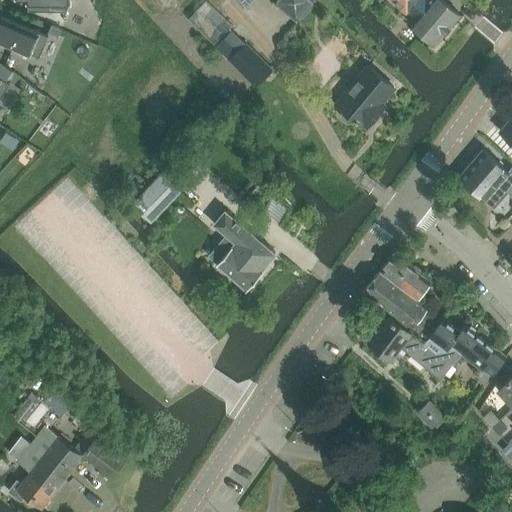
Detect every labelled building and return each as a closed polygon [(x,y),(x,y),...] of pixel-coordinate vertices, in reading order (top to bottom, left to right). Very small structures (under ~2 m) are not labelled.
[(28,0),(28,10),(66,11),(71,0),(28,0)] [(215,45),(233,26),(206,0),(205,0),(188,18),(215,45)] [(277,0),(277,1),(298,20),(314,0),(277,0)] [(390,0),(406,13),(408,10),(415,16),(409,23),(435,45),(460,14),(443,0),(390,0)] [(0,39),(30,53),(39,57),(48,36),(0,15),(0,39)] [(49,32),(59,36),(62,29),(52,25),(49,32)] [(218,43),(257,84),(273,69),(248,42),(246,43),(233,29),(231,32),(218,43)] [(279,49),(282,53),(287,53),(291,50),(291,45),(288,41),(283,41),(279,44),(279,49)] [(0,62),(0,98),(10,84),(6,82),(12,71),(0,62)] [(369,65),(337,103),(344,109),(341,112),(342,117),(348,122),(352,122),(355,119),(362,125),(364,122),(368,126),(385,106),(381,103),(394,86),(369,65)] [(511,118),(511,117),(500,130),(511,141),(511,118)] [(511,185),(511,168),(508,172),(483,149),(459,177),(494,209),(509,193),(507,191),(511,185)] [(176,159),(133,201),(151,219),(194,177),(176,159)] [(225,210),(214,223),(235,243),(219,264),(249,288),(263,272),(261,270),(276,253),(225,210)] [(416,266),(413,266),(394,252),(379,272),(416,300),(416,299),(431,280),(425,275),(421,273),(421,270),(416,266)] [(434,271),(430,268),(425,275),(431,280),(436,273),(434,271)] [(416,300),(379,272),(364,291),(393,312),(390,315),(399,322),(416,300)] [(416,299),(416,300),(399,322),(437,351),(455,347),(462,352),(485,370),(493,376),(507,357),(496,349),(497,348),(465,324),(460,330),(443,317),(442,319),(416,299)] [(393,357),(402,345),(443,376),(462,352),(455,347),(437,351),(399,322),(390,315),(371,340),(393,357)] [(6,344),(1,348),(10,359),(25,347),(13,333),(4,341),(6,344)] [(492,377),(485,371),(478,381),(486,386),(492,377)] [(511,375),(498,389),(511,404),(511,375)] [(57,383),(44,400),(63,415),(66,411),(75,418),(73,421),(88,433),(93,436),(105,420),(57,383)] [(32,392),(13,417),(18,421),(37,396),(32,392)] [(434,427),(443,418),(444,417),(428,400),(418,410),(434,427)] [(491,409),(483,416),(491,426),(499,418),(491,409)] [(491,426),(499,435),(507,427),(499,418),(491,426)] [(16,480),(8,491),(20,501),(25,495),(42,508),(84,454),(76,449),(45,425),(31,442),(21,435),(9,451),(19,459),(17,460),(29,470),(19,483),(16,480)] [(88,433),(76,449),(84,454),(112,476),(124,460),(93,436),(88,433)]
